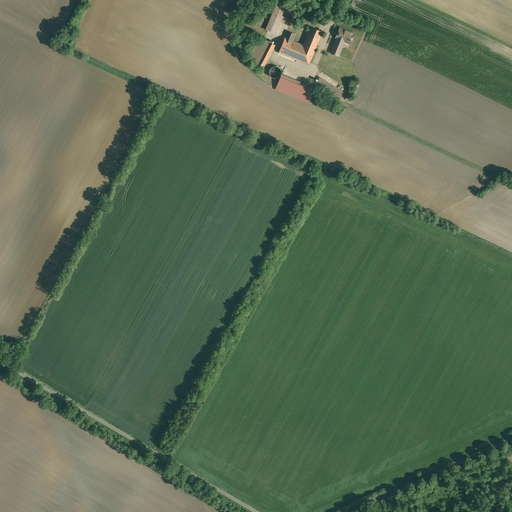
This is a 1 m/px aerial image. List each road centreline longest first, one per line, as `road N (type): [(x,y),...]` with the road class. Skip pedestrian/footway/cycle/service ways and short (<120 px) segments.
road 1 (residential): [(0,359),(257,511)]
road 2 (track): [(511,181),(468,188),(352,112),(321,77)]
road 3 (residential): [(511,439),(349,511)]
